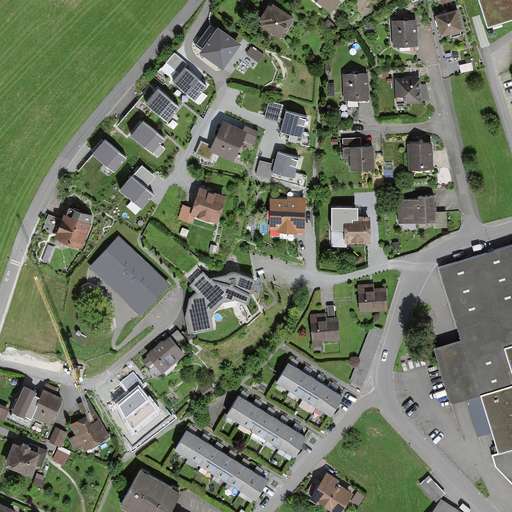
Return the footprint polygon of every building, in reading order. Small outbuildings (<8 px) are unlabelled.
[(315,0),(331,13),(341,2),(338,0),(315,0)] [(511,0),(478,0),(487,28),(511,20),(511,0)] [(295,18),(273,4),(271,7),(268,6),(258,21),(261,23),(259,25),(281,39),(295,18)] [(458,10),(435,16),(441,37),(451,34),(452,37),(461,35),(461,32),(463,31),(458,10)] [(417,20),(392,21),(393,48),(418,47),(417,20)] [(241,45),(218,28),(217,29),(210,24),(195,46),(201,50),(199,54),(222,71),(241,45)] [(252,46),(246,54),(258,63),(264,55),(252,46)] [(466,64),(459,65),(461,72),(473,70),(471,58),(465,60),(466,64)] [(207,84),(186,66),(174,80),(195,98),(207,84)] [(368,74),(344,75),(344,101),(369,100),(368,74)] [(416,81),(394,82),(395,104),(417,103),(416,81)] [(179,108),(158,90),(146,104),(167,122),(179,108)] [(284,105),(269,101),(264,118),(283,124),(284,119),(281,118),(284,105)] [(283,124),(281,131),(302,136),(307,115),(286,110),(284,119),(283,124)] [(165,139),(143,122),(131,137),(152,155),(153,154),(158,158),(165,149),(160,145),(165,139)] [(243,130),(223,122),(212,145),(202,141),(196,154),(209,160),(213,152),(234,162),(244,139),(254,143),(259,132),(245,125),(243,130)] [(360,138),(343,139),(344,156),(350,156),(351,172),(374,171),(374,148),(361,148),(360,138)] [(126,158),(105,140),(93,155),(114,173),(126,158)] [(429,147),(406,147),(407,171),(430,170),(429,147)] [(277,160),(272,179),(306,188),(307,176),(295,173),(299,158),(279,152),(277,160)] [(272,179),(277,160),(273,159),(272,164),(260,161),(256,175),(272,179)] [(142,166),(132,177),(146,188),(155,177),(142,166)] [(146,188),(132,177),(120,191),(141,209),(154,195),(146,188)] [(226,196),(201,188),(194,209),(184,205),(179,218),(191,222),(194,215),(217,223),(226,196)] [(304,197),(270,198),(270,240),(292,240),(292,231),(304,230),(304,197)] [(430,200),(398,201),(399,224),(431,223),(430,200)] [(67,216),(65,215),(63,220),(49,215),(43,230),(57,235),(55,239),(81,249),(90,225),(88,224),(91,216),(70,208),(67,216)] [(352,223),(352,220),(359,220),(359,217),(359,208),(331,208),(331,231),(344,231),(344,223),(352,223)] [(449,229),(449,213),(438,212),(438,228),(449,229)] [(352,223),(344,223),(344,231),(344,244),(370,244),(370,217),(359,217),(359,220),(352,220),(352,223)] [(169,283),(118,237),(89,268),(139,315),(169,283)] [(53,247),(49,245),(43,261),(47,262),(53,247)] [(511,246),(437,268),(460,341),(435,349),(452,405),(466,402),(477,438),(492,433),(499,454),(492,456),(496,468),(511,484),(511,246)] [(263,290),(261,279),(257,277),(255,280),(238,273),(235,272),(233,272),(230,273),(228,275),(210,279),(204,272),(190,285),(196,292),(190,299),(186,318),(190,335),(214,329),(212,318),(216,312),(224,303),(237,300),(248,305),(251,299),(259,302),(263,290)] [(374,284),(358,285),(359,312),(387,311),(386,288),(375,289),(374,284)] [(326,313),(311,314),(313,347),(322,346),(322,342),(339,341),(337,317),(335,318),(329,318),(327,318),(326,313)] [(372,324),(350,381),(362,385),(384,329),(372,324)] [(178,330),(170,337),(178,347),(186,340),(178,330)] [(162,341),(146,355),(148,357),(143,361),(148,367),(153,363),(162,374),(185,355),(178,347),(170,337),(164,343),(162,341)] [(343,397),(335,393),(339,386),(332,382),(329,388),(322,383),(325,378),(319,374),(315,380),(309,376),(312,370),(306,366),(302,372),(295,367),(298,362),(292,359),(277,383),(330,417),(343,397)] [(121,383),(129,393),(115,405),(132,438),(160,415),(140,387),(143,385),(133,372),(121,383)] [(40,399),(32,417),(50,426),(62,399),(55,396),(58,389),(47,384),(40,399)] [(32,417),(40,399),(35,397),(37,393),(24,388),(11,416),(29,424),(32,417)] [(250,395),(242,390),(226,417),(294,459),(307,438),(299,433),(302,427),(296,423),(292,429),(285,424),(289,419),(283,415),(279,420),(272,416),(276,411),(269,407),(265,413),(259,408),(262,402),(255,398),(252,403),(246,400),(250,395)] [(84,417),(70,425),(75,435),(69,439),(75,449),(82,445),(85,451),(110,438),(89,399),(78,405),(84,417)] [(11,409),(0,403),(0,419),(6,422),(11,409)] [(197,430),(190,425),(174,451),(256,502),(269,481),(261,476),(265,470),(257,465),(253,471),(247,467),(250,462),(243,458),(240,463),(234,460),(238,454),(230,449),(227,455),(221,451),(225,445),(217,441),(214,446),(208,443),(212,437),(204,432),(200,438),(194,435),(197,430)] [(67,433),(56,428),(50,443),(61,447),(67,433)] [(21,447),(13,445),(5,467),(32,477),(37,466),(41,468),(48,451),(40,448),(38,453),(31,450),(31,448),(22,445),(21,447)] [(69,455),(58,449),(52,460),(63,466),(69,455)] [(172,511),(183,493),(140,469),(120,506),(131,511),(172,511)] [(337,484),(339,481),(328,473),(308,500),(318,507),(321,504),(333,511),(341,511),(353,495),(337,484)] [(43,488),(45,481),(43,480),(44,477),(37,474),(33,484),(43,488)] [(428,476),(419,485),(436,502),(445,493),(428,476)] [(365,497),(357,492),(351,501),(358,506),(365,497)] [(462,511),(442,500),(434,511),(462,511)]
